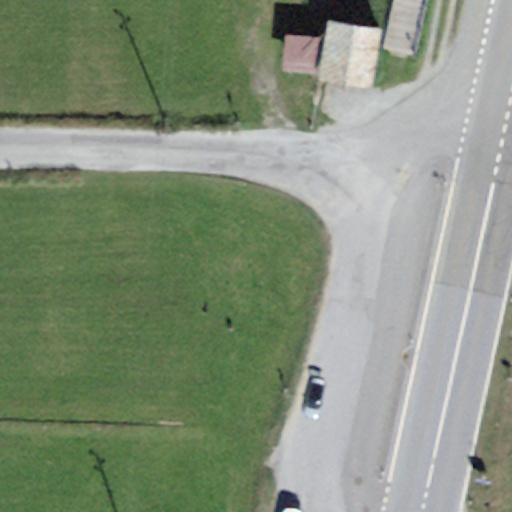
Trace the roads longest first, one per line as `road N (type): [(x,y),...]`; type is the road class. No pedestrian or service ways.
road 1 (residential): [(492,157),(0,151)]
road 2 (secondary): [(492,157),(419,511)]
